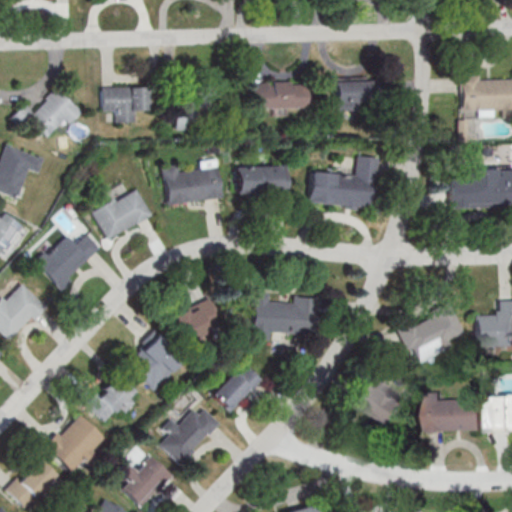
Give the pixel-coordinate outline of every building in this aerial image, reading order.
[(511,76),(458,77),(458,111),(511,111),(511,76)] [(367,78),(331,78),(331,110),(367,110),(367,78)] [(306,107),(306,82),(251,82),(251,108),(306,107)] [(99,87),(99,111),(111,111),(111,122),(134,122),(134,111),(147,111),(147,87),(99,87)] [(61,119),(66,124),(78,111),(53,88),(30,113),(21,104),(9,118),(18,127),(25,120),(44,137),(61,119)] [(212,128),(212,89),(171,89),(171,129),(212,128)] [(23,170),(35,173),(40,156),(1,144),(0,146),(0,193),(15,198),(23,170)] [(375,157),(354,156),(353,175),(307,172),(305,204),(371,209),(375,157)] [(164,205),(220,197),(214,158),(196,160),(198,169),(178,172),(177,164),(159,166),(164,205)] [(232,166),(233,196),(285,194),(284,165),(232,166)] [(500,178),(492,178),(492,168),(447,168),(447,207),(500,207),(500,178)] [(88,213),(105,241),(150,215),(134,187),(88,213)] [(56,289),(98,250),(82,233),(72,243),(62,233),(31,262),(56,289)] [(0,299),(0,334),(9,343),(43,304),(16,281),(0,299)] [(268,331),(307,334),(310,297),(290,296),(290,304),(265,302),(266,292),(251,291),(247,339),(267,340),(268,331)] [(219,327),(207,299),(170,313),(182,342),(219,327)] [(511,300),(494,300),(494,313),(473,313),(473,342),(483,342),(483,352),(498,352),(498,345),(511,345),(511,300)] [(394,330),(410,364),(464,339),(447,305),(394,330)] [(148,389),(176,360),(149,334),(121,362),(148,389)] [(228,412),(259,380),(239,361),(208,393),(228,412)] [(100,421),(115,406),(120,412),(135,397),(112,374),(83,404),(100,421)] [(410,402),(381,385),(376,392),(360,383),(350,401),(396,427),(410,402)] [(442,392),(426,392),(426,432),(484,431),(484,399),(442,399),(442,392)] [(511,395),(493,395),(494,431),(511,430),(511,395)] [(156,445),(178,465),(218,423),(202,408),(196,415),(189,409),(176,424),(169,417),(159,427),(166,434),(156,445)] [(42,447),(69,473),(102,438),(76,413),(42,447)] [(116,489),(139,508),(169,472),(147,454),(133,471),(124,464),(115,474),(123,481),(116,489)] [(2,489),(20,507),(52,476),(34,458),(2,489)] [(126,511),(101,498),(93,511),(126,511)]
